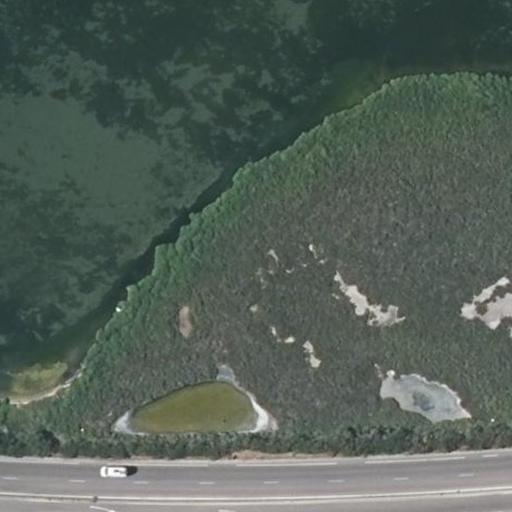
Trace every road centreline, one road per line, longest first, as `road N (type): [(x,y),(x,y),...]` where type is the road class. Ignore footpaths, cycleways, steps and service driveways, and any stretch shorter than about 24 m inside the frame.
road 1 (primary): [(511,464),(242,481),(0,477)]
road 2 (primary): [(391,511),(511,505)]
